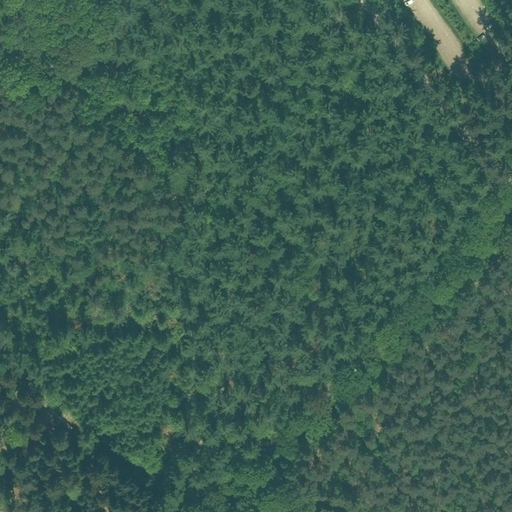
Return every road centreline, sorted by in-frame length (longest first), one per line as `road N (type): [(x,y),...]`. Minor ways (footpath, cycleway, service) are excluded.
road 1 (track): [(368,5),(232,135),(173,219),(19,381)]
road 2 (tertiary): [(196,511),(422,298),(503,187)]
road 3 (unclassified): [(503,187),(363,0)]
road 4 (track): [(0,134),(140,0)]
